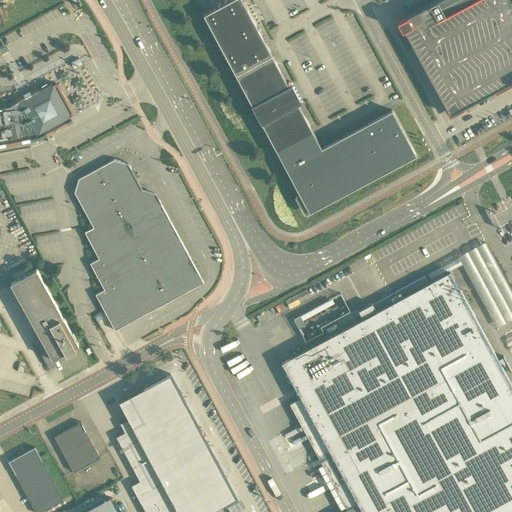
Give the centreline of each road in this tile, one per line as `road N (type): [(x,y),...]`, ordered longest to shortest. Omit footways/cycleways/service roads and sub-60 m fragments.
road 1 (tertiary): [(156,89),(239,248),(241,286),(228,307)]
road 2 (tertiary): [(296,271),(270,265),(256,249),(167,82)]
road 3 (unclassified): [(44,147),(82,316),(112,371)]
road 4 (unclassified): [(361,0),(447,161)]
road 5 (tertiary): [(208,351),(289,511)]
road 6 (unclassified): [(108,87),(77,21),(0,62)]
road 7 (unclassified): [(0,432),(112,371)]
road 8 (tertiary): [(511,161),(398,215)]
